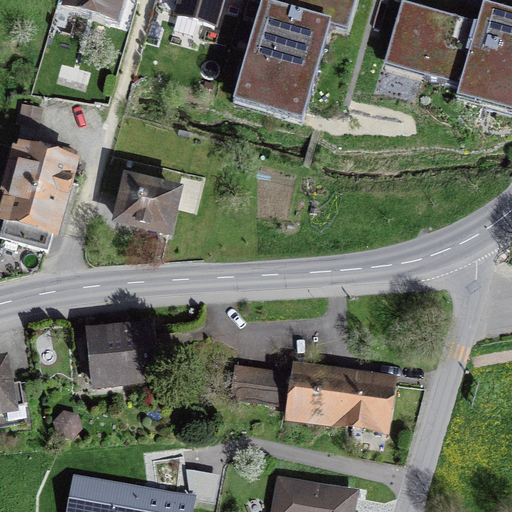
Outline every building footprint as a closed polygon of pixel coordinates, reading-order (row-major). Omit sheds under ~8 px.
[(121,0),(67,0),(65,9),(115,24),(121,0)] [(224,0),(179,0),(174,19),(215,31),(224,0)] [(336,29),(344,0),(264,0),(238,96),(307,115),(330,28),(336,29)] [(490,31),(402,8),(389,57),(429,67),(424,83),(511,106),(511,18),(495,14),(490,31)] [(40,110),(23,106),(21,114),(30,116),(29,123),(36,125),(40,110)] [(48,250),(72,154),(25,142),(1,238),(48,250)] [(179,195),(126,183),(116,226),(169,238),(179,195)] [(86,327),(93,380),(162,371),(155,317),(86,327)] [(0,350),(0,411),(36,404),(22,345),(0,350)] [(393,378),(236,360),(230,408),(387,426),(393,378)] [(361,511),(365,484),(280,471),(273,511),(361,511)] [(191,511),(193,502),(75,481),(69,511),(191,511)]
